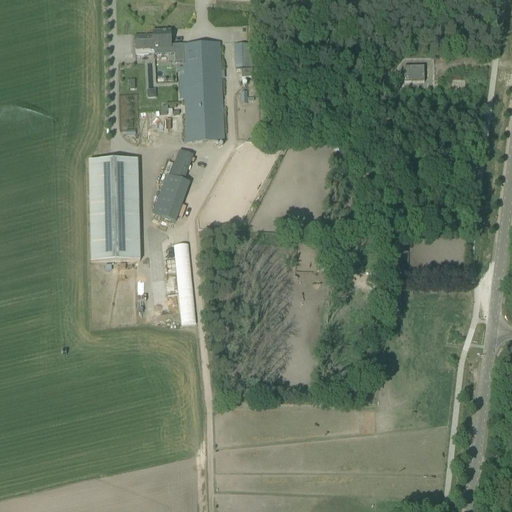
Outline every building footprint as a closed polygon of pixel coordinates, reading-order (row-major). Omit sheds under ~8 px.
[(143,37),(134,38),(135,57),(174,55),(174,63),(183,62),(182,46),(183,46),(170,46),(170,43),(169,33),(152,34),(153,37),(143,37)] [(234,69),(247,69),(246,44),(234,45),(234,69)] [(183,46),(182,46),(183,62),(187,144),(224,143),(219,45),(183,46)] [(403,68),(404,84),(424,83),(423,68),(403,68)] [(252,72),(241,73),(241,81),(252,80),(252,72)] [(179,116),(136,117),(136,139),(179,138),(179,116)] [(184,182),(193,157),(178,152),(169,177),(166,176),(152,215),(176,223),(189,184),(184,182)] [(139,262),(137,161),(88,162),(91,264),(139,262)] [(194,326),(189,245),(174,246),(179,327),(194,326)]
